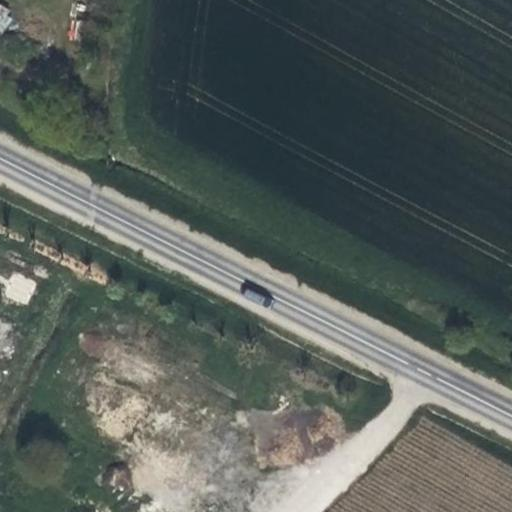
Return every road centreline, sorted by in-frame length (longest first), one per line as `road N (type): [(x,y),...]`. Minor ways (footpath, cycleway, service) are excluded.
road 1 (secondary): [(511,414),(0,156)]
road 2 (track): [(301,511),(380,430),(420,369)]
